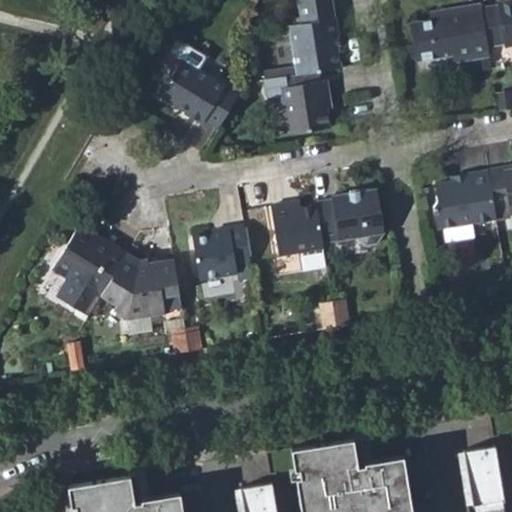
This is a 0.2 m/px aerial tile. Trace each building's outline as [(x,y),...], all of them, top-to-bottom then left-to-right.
[(332,16),(330,0),(300,0),(302,15),(292,17),(293,23),(289,24),(297,72),(322,68),(340,65),(335,37),(339,36),(336,15),(332,16)] [(511,0),(500,0),(501,2),(483,5),(489,45),(506,42),(507,45),(511,44),(511,0)] [(454,62),(490,55),(489,45),(483,5),(482,1),(447,7),(447,14),(413,21),(419,63),(453,57),(454,62)] [(205,117),(218,123),(238,91),(197,66),(196,69),(179,59),(170,75),(166,73),(157,88),(187,106),(184,110),(202,120),(205,117)] [(284,87),(292,132),(332,125),(328,96),(332,96),(328,79),(324,80),(322,68),(297,72),(287,73),(289,86),(284,87)] [(502,164),(487,167),(493,206),(510,203),(511,211),(511,210),(511,167),(503,169),(502,164)] [(437,226),(495,215),(493,206),(487,167),(467,170),(468,175),(451,178),(434,182),(437,199),(433,203),(437,226)] [(331,198),(316,201),(317,204),(323,241),(353,237),(366,244),(377,243),(385,231),(377,187),(331,195),(331,198)] [(279,254),(324,247),(323,241),(317,204),(289,209),(287,203),(271,206),(279,254)] [(234,266),(250,263),(244,224),(227,227),(228,232),(193,238),(200,281),(236,275),(234,266)] [(76,309),(88,316),(95,305),(126,253),(81,225),(53,273),(67,282),(57,297),(76,309)] [(138,260),(126,253),(95,305),(111,315),(114,310),(128,318),(165,312),(165,307),(163,296),(180,293),(175,262),(148,264),(137,265),(138,260)] [(163,296),(165,307),(182,306),(180,293),(163,296)] [(333,300),(337,324),(350,322),(346,297),(333,300)] [(320,302),(324,327),(337,324),(333,300),(320,302)] [(73,314),(85,321),(88,316),(76,309),(73,314)] [(199,328),(186,330),(189,349),(202,347),(199,328)] [(186,330),(172,332),(175,351),(189,349),(186,330)] [(67,343),(71,368),(85,366),(81,340),(67,343)] [(365,456),(362,432),(291,443),(301,511),(406,511),(412,511),(402,450),(365,456)] [(471,504),(504,499),(494,442),(461,447),(471,504)] [(142,494),(138,468),(69,480),(73,511),(182,511),(178,488),(142,494)] [(242,511),(275,511),(271,479),(238,485),(242,511)]
